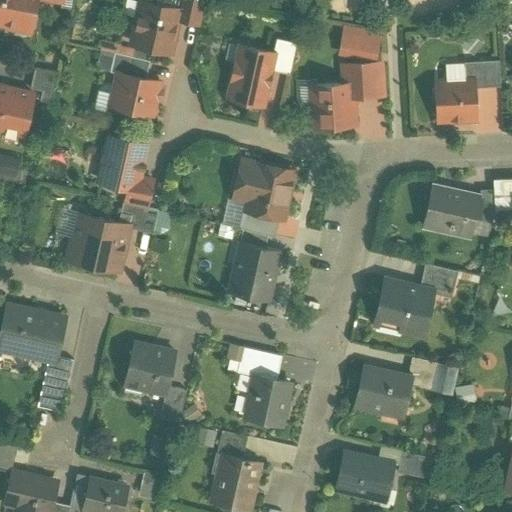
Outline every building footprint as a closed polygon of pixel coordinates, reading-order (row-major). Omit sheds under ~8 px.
[(0,0),(0,23),(9,25),(12,23),(31,26),(36,0),(0,0)] [(204,0),(181,0),(179,9),(180,10),(178,20),(199,25),(204,0)] [(179,9),(141,1),(134,34),(139,35),(137,46),(170,53),(178,20),(180,10),(179,9)] [(296,43),(277,39),(273,53),(275,53),(271,70),(289,74),(296,43)] [(273,53),(245,47),(241,64),(236,63),(232,81),(237,82),(233,99),(263,105),(271,70),(275,53),(273,53)] [(150,61),(115,53),(110,72),(118,74),(118,72),(146,79),(150,61)] [(499,61),(472,62),(473,80),(474,80),(474,88),(500,87),(499,61)] [(344,84),(315,86),(316,98),(310,104),(312,127),(314,127),(317,129),(327,129),(329,126),(354,125),(354,113),(352,111),(351,100),(354,97),(384,95),(382,63),(343,65),(344,84)] [(58,73),(35,67),(30,89),(42,92),(40,101),(51,104),(58,73)] [(146,79),(118,72),(118,74),(113,98),(120,100),(119,108),(122,112),(130,114),(134,111),(152,115),(159,82),(146,79)] [(473,80),(436,83),(437,89),(434,91),(435,100),(437,102),(438,121),(462,120),(463,121),(476,121),(474,88),(474,80),(473,80)] [(33,94),(0,86),(0,130),(24,136),(33,94)] [(147,144),(109,136),(106,152),(104,152),(100,167),(110,170),(106,184),(128,189),(136,190),(139,177),(147,144)] [(20,159),(0,154),(0,175),(16,179),(20,159)] [(294,172),(246,161),(241,182),(237,184),(236,192),(238,196),(238,198),(249,201),(246,210),(279,217),(283,218),(294,172)] [(496,209),(511,208),(511,176),(494,178),(496,209)] [(139,177),(136,190),(128,189),(125,203),(158,211),(159,209),(147,207),(153,181),(139,177)] [(458,192),(431,186),(427,206),(436,208),(433,223),(450,227),(449,232),(471,237),(475,220),(480,200),(478,199),(457,195),(458,192)] [(493,190),(480,191),(478,199),(480,200),(475,220),(491,223),(494,210),(493,190)] [(125,203),(123,203),(119,222),(129,225),(129,228),(153,234),(158,211),(125,203)] [(279,217),(246,210),(242,229),(268,235),(275,237),(279,217)] [(119,222),(78,214),(68,260),(119,271),(129,228),(129,225),(119,222)] [(268,235),(243,230),(240,242),(246,244),(247,242),(266,247),(268,235)] [(246,244),(240,242),(229,293),(268,302),(280,251),(266,247),(247,242),(246,244)] [(458,271),(426,264),(423,278),(454,286),(458,271)] [(433,290),(385,279),(374,324),(422,336),(433,290)] [(65,319),(8,306),(0,342),(0,348),(49,359),(55,361),(56,356),(65,319)] [(176,353),(134,343),(124,385),(165,394),(166,394),(168,387),(176,353)] [(283,356),(243,347),(239,363),(257,367),(255,376),(277,381),(283,356)] [(55,361),(49,359),(43,385),(63,390),(67,391),(74,360),(56,356),(55,361)] [(439,363),(414,358),(410,373),(419,375),(416,387),(433,390),(439,363)] [(410,377),(379,370),(379,369),(365,366),(356,406),(384,412),(385,407),(403,411),(410,377)] [(255,376),(254,376),(245,417),(282,425),(291,384),(277,381),(255,376)] [(63,390),(43,385),(38,407),(58,411),(63,390)] [(187,391),(168,387),(166,394),(165,394),(160,418),(180,423),(187,391)] [(247,436),(222,431),(217,454),(224,455),(225,453),(243,458),(247,436)] [(16,440),(0,439),(0,464),(15,465),(16,440)] [(433,458),(402,451),(397,472),(428,479),(433,458)] [(393,463),(345,452),(336,489),(371,497),(373,487),(387,490),(393,463)] [(243,458),(225,453),(224,455),(213,502),(246,509),(252,483),(254,484),(259,462),(243,458)] [(56,483),(13,473),(6,503),(23,507),(21,511),(49,511),(52,502),(56,483)] [(122,511),(128,487),(89,478),(86,495),(82,510),(83,511),(89,511),(122,511)] [(86,495),(73,492),(70,506),(68,511),(82,511),(83,511),(82,510),(86,495)] [(68,511),(70,506),(52,502),(49,511),(68,511)]
